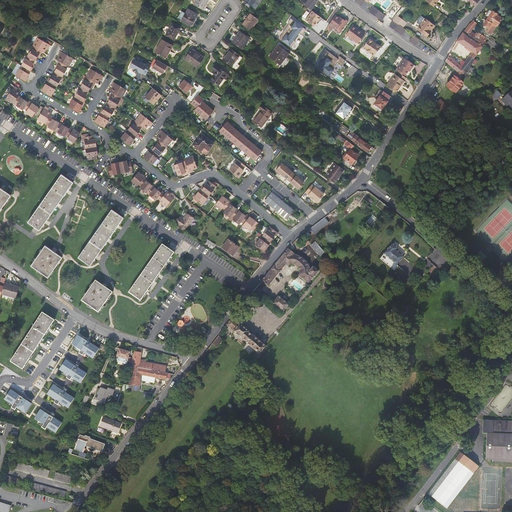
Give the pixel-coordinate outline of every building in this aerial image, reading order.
[(203,10),(208,0),(196,0),(194,5),(203,10)] [(381,21),(385,15),(373,6),(369,12),(381,21)] [(404,6),(396,15),(398,16),(405,7),(404,6)] [(182,21),(190,25),(194,18),(195,18),(198,14),(188,9),(182,21)] [(492,11),(489,9),(486,15),(488,17),(484,23),(489,26),(486,30),(492,34),(497,26),(502,18),(497,15),(497,14),(492,10),(492,11)] [(305,19),(314,26),(321,17),(312,10),(305,19)] [(258,19),(250,13),(242,24),(250,30),(258,19)] [(335,15),(326,28),(330,31),(331,29),(331,27),(332,26),(340,32),(347,21),(344,18),(343,19),(340,17),(340,18),(335,15)] [(396,15),(392,20),(393,21),(403,27),(406,22),(398,16),(396,15)] [(450,19),(444,15),(437,23),(444,28),(450,19)] [(425,35),(434,25),(425,18),(417,29),(425,35)] [(281,40),(291,46),(304,26),(293,19),(281,40)] [(389,26),(401,35),(406,29),(403,27),(393,21),(389,26)] [(166,35),(174,39),(180,28),(172,23),(166,35)] [(484,46),(487,42),(485,41),(487,38),(481,35),(480,36),(479,35),(480,35),(480,34),(477,32),(475,34),(471,31),(474,28),(469,24),(466,28),(464,30),(464,31),(468,34),(476,41),(484,46)] [(346,35),(358,43),(365,34),(353,25),(346,35)] [(249,38),(240,31),(232,42),(241,49),(249,38)] [(467,35),(463,32),(460,36),(457,41),(473,52),(464,62),(460,68),(465,72),(467,69),(470,66),(472,63),(474,64),(477,61),(474,58),(483,46),(476,41),(467,35)] [(410,41),(415,45),(420,40),(414,35),(410,41)] [(37,38),(33,45),(34,46),(42,51),(44,52),(46,48),(48,49),(50,45),(37,38)] [(370,38),(363,48),(374,56),(380,47),(373,42),(374,40),(370,38)] [(487,42),(484,46),(491,53),(498,46),(491,39),(487,42)] [(172,45),(162,40),(155,52),(165,57),(168,50),(169,51),(172,45)] [(269,56),(280,64),(289,53),(278,45),(269,56)] [(41,54),(42,51),(34,46),(33,50),(31,49),(27,55),(35,60),(37,57),(39,54),(41,54)] [(240,55),(231,48),(222,60),(231,66),(240,55)] [(203,58),(192,49),(185,58),(197,67),(203,58)] [(332,68),(339,58),(326,49),(322,54),(326,57),(318,68),(330,76),(335,69),(332,68)] [(67,66),(69,67),(73,59),(69,56),(60,51),(58,55),(61,56),(58,60),(59,61),(67,66)] [(32,67),(35,60),(27,55),(21,66),(23,66),(30,70),(32,67)] [(459,64),(449,56),(445,61),(456,70),(462,75),(465,72),(460,68),(464,62),(462,60),(459,64)] [(129,67),(146,75),(151,66),(133,57),(129,67)] [(340,57),(337,62),(342,65),(345,59),(340,57)] [(396,69),(405,75),(408,71),(410,68),(411,69),(414,65),(404,58),(396,69)] [(169,66),(157,59),(153,67),(164,73),(166,69),(167,70),(169,66)] [(56,68),(54,72),(63,76),(67,70),(65,69),(67,66),(59,61),(57,64),(58,65),(56,68)] [(210,80),(218,86),(227,73),(215,65),(212,69),(215,71),(213,74),(215,75),(210,80)] [(25,81),(31,71),(30,70),(23,66),(21,69),(19,68),(19,69),(16,67),(13,73),(16,75),(15,75),(25,81)] [(92,69),(90,69),(86,77),(87,78),(96,82),(96,83),(99,79),(101,80),(103,76),(94,71),(92,69)] [(462,75),(456,70),(448,80),(449,81),(447,85),(456,92),(463,83),(459,79),(462,75)] [(63,76),(54,72),(51,78),(49,81),(56,85),(57,86),(63,76)] [(386,85),(396,92),(399,88),(398,88),(400,85),(401,85),(404,81),(404,80),(398,76),(395,74),(393,78),(392,77),(386,85)] [(96,82),(87,78),(86,77),(84,80),(80,87),(88,92),(90,88),(92,85),(94,86),(96,82)] [(179,86),(186,93),(190,89),(191,90),(193,87),(184,79),(179,86)] [(49,81),(47,81),(42,91),(51,96),(55,89),(54,88),(56,85),(49,81)] [(122,87),(113,82),(111,86),(114,87),(111,91),(112,92),(120,97),(121,97),(122,98),(126,90),(122,87)] [(19,96),(20,93),(16,91),(18,88),(14,86),(6,99),(13,104),(19,96)] [(85,98),(88,92),(80,87),(75,97),(76,97),(83,101),(85,98)] [(435,99),(428,94),(432,88),(430,87),(426,92),(423,97),(431,105),(435,99)] [(161,95),(152,88),(145,97),(153,104),(158,98),(158,99),(161,95)] [(511,89),(500,100),(506,107),(509,104),(511,108),(511,89)] [(391,96),(383,91),(374,103),(377,105),(375,107),(380,111),(384,105),(387,101),(391,96)] [(497,91),(493,95),(497,99),(501,94),(497,91)] [(120,97),(112,92),(110,95),(111,96),(109,99),(107,103),(116,107),(119,101),(118,100),(120,97)] [(203,101),(205,99),(198,93),(191,102),(197,107),(194,110),(206,120),(214,110),(203,101)] [(24,109),(28,102),(19,96),(13,104),(23,110),(24,109)] [(78,112),(84,102),(83,101),(76,97),(74,100),(73,99),(68,106),(78,112)] [(38,107),(29,101),(28,102),(24,109),(27,111),(26,112),(32,117),(38,107)] [(335,113),(344,120),(353,108),(344,101),(335,113)] [(440,101),(433,107),(442,117),(449,110),(440,101)] [(116,107),(107,103),(104,109),(102,113),(109,117),(110,117),(116,107)] [(264,129),(269,123),(266,120),(272,113),(269,112),(270,111),(262,104),(259,108),(261,110),(253,121),(259,126),(264,129)] [(50,116),(52,113),(47,111),(49,108),(45,106),(44,108),(43,110),(37,119),(45,124),(50,116)] [(102,113),(100,112),(95,122),(104,127),(108,120),(110,117),(109,117),(102,113)] [(141,113),(135,121),(142,127),(145,128),(148,125),(150,126),(153,123),(141,113)] [(54,131),(59,123),(53,119),(53,118),(50,116),(45,124),(49,126),(48,127),(54,131)] [(135,136),(142,127),(135,121),(128,130),(129,130),(135,136)] [(226,121),(218,131),(255,160),(263,150),(226,121)] [(65,135),(69,128),(59,123),(54,131),(64,137),(65,135)] [(338,133),(341,135),(346,129),(342,126),(337,133),(338,133)] [(80,133),(70,127),(69,128),(65,135),(68,137),(67,139),(74,143),(80,133)] [(129,145),(136,136),(135,136),(129,130),(127,133),(125,132),(120,138),(129,145)] [(173,139),(161,130),(158,133),(160,135),(157,139),(159,141),(167,147),(173,139)] [(351,149),(354,145),(341,135),(338,133),(335,136),(344,143),(343,144),(350,149),(350,150),(344,158),(341,162),(349,168),(358,155),(351,149)] [(205,154),(214,143),(202,134),(193,144),(205,154)] [(85,148),(97,147),(95,139),(94,139),(93,135),(84,137),(85,148)] [(360,138),(356,135),(352,141),(367,151),(371,146),(366,142),(365,143),(360,138)] [(159,141),(152,149),(158,154),(160,155),(167,147),(159,141)] [(98,155),(97,147),(85,148),(87,160),(97,159),(96,155),(98,155)] [(152,149),(151,149),(144,157),(152,164),(158,158),(156,157),(158,154),(152,149)] [(185,163),(189,173),(193,171),(192,169),(197,167),(193,156),(184,159),(185,163)] [(127,160),(119,162),(121,173),(133,171),(131,161),(127,162),(127,160)] [(246,166),(238,160),(229,170),(239,178),(241,175),(240,174),(244,170),(243,169),(246,166)] [(326,175),(335,182),(341,173),(343,170),(334,163),(331,161),(327,166),(330,168),(328,171),(329,172),(326,175)] [(121,173),(119,162),(111,164),(111,165),(108,166),(110,175),(121,173)] [(186,174),(189,173),(185,163),(182,164),(175,167),(178,176),(185,173),(186,174)] [(276,170),(287,179),(293,172),(282,163),(276,170)] [(296,169),(294,173),(306,180),(308,177),(296,169)] [(146,180),(147,179),(138,172),(131,181),(137,186),(138,184),(141,186),(146,180)] [(73,182),(61,174),(28,222),(35,227),(32,230),(36,233),(39,230),(73,182)] [(296,175),(290,182),(298,189),(304,182),(296,175)] [(149,195),(155,187),(146,180),(141,186),(140,188),(149,195)] [(209,180),(202,190),(208,195),(209,195),(216,186),(215,185),(216,183),(214,181),(212,183),(209,180)] [(317,203),(325,194),(312,183),(305,192),(317,203)] [(0,210),(11,195),(0,187),(0,210)] [(159,201),(165,194),(162,191),(161,192),(155,187),(149,195),(155,200),(156,198),(159,201)] [(208,195),(202,190),(200,189),(193,198),(202,205),(207,198),(206,197),(208,195)] [(159,201),(166,207),(175,196),(172,193),(170,194),(167,191),(159,201)] [(272,192),(264,201),(286,219),(294,210),(272,192)] [(230,204),(231,202),(222,195),(217,201),(215,204),(221,209),(223,208),(225,210),(230,204)] [(156,207),(161,212),(164,209),(162,208),(164,206),(160,202),(156,207)] [(234,218),(239,210),(230,204),(225,210),(223,212),(229,217),(230,216),(234,218)] [(78,257),(90,265),(123,218),(112,209),(78,257)] [(244,224),(249,216),(246,214),(245,215),(239,210),(234,218),(232,219),(238,224),(240,221),(244,224)] [(179,225),(178,227),(185,231),(193,218),(187,213),(183,219),(180,216),(175,223),(179,225)] [(372,225),(378,219),(373,215),(367,221),(372,225)] [(254,229),(259,223),(249,216),(244,224),(243,225),(249,230),(250,229),(253,231),(254,229)] [(329,222),(324,217),(309,229),(313,234),(329,222)] [(264,236),(270,241),(274,235),(277,232),(269,226),(262,235),(264,236)] [(307,231),(296,239),(299,243),(310,235),(307,231)] [(264,251),(271,242),(270,241),(264,236),(261,239),(260,238),(255,245),(264,251)] [(228,239),(223,247),(232,254),(238,247),(228,239)] [(301,248),(309,242),(307,239),(299,246),(301,248)] [(204,244),(212,249),(215,245),(207,240),(204,244)] [(315,241),(311,245),(320,256),(325,253),(315,241)] [(383,253),(397,265),(404,256),(396,250),(398,248),(392,243),(383,253)] [(45,245),(31,265),(48,277),(62,257),(45,245)] [(140,301),(174,253),(162,245),(129,293),(140,301)] [(300,272),(299,275),(308,283),(318,272),(313,267),(310,270),(309,267),(309,266),(307,263),(304,259),(300,257),(298,256),(297,255),(293,255),(288,249),(261,281),(268,286),(286,264),(288,266),(291,264),(293,264),(295,265),(296,266),(297,267),(300,270),(300,272)] [(486,257),(481,251),(475,257),(481,262),(486,257)] [(502,286),(507,281),(502,275),(496,280),(502,286)] [(95,281),(81,301),(98,313),(112,293),(95,281)] [(1,294),(16,298),(19,286),(13,285),(12,286),(4,283),(1,294)] [(287,302),(288,303),(296,293),(295,292),(287,302)] [(278,308),(283,312),(289,305),(278,296),(272,303),(276,306),(275,307),(277,309),(278,308)] [(54,320),(42,313),(10,362),(22,369),(54,320)] [(246,343),(259,354),(266,347),(253,335),(252,336),(251,335),(248,332),(249,332),(232,317),(226,325),(242,339),(243,338),(247,342),(246,343)] [(100,349),(78,335),(71,345),(80,351),(79,353),(82,355),(84,353),(93,359),(100,349)] [(223,339),(218,335),(211,343),(216,347),(223,339)] [(130,352),(114,348),(112,355),(117,356),(115,360),(116,362),(118,362),(119,361),(120,360),(123,361),(123,362),(124,364),(125,364),(127,363),(127,362),(128,360),(129,357),(130,352)] [(87,372),(65,357),(59,367),(68,373),(66,376),(70,378),(71,375),(81,381),(87,372)] [(136,360),(132,359),(131,362),(131,367),(164,372),(166,367),(153,364),(153,365),(144,364),(143,364),(144,362),(144,360),(136,360)] [(195,364),(190,370),(197,375),(201,370),(195,364)] [(166,379),(167,373),(164,372),(131,367),(130,385),(129,385),(129,391),(140,391),(140,385),(140,375),(143,375),(142,379),(145,380),(146,381),(149,382),(151,381),(155,382),(155,378),(165,380),(166,379)] [(74,396),(53,382),(46,392),(55,398),(54,400),(57,402),(59,400),(68,406),(74,396)] [(32,401),(10,387),(4,397),(13,403),(11,405),(15,408),(16,405),(26,411),(32,401)] [(111,399),(114,391),(108,389),(107,391),(100,388),(100,389),(97,388),(95,394),(99,395),(97,398),(95,398),(92,404),(101,407),(102,403),(105,403),(107,397),(111,399)] [(62,422),(40,408),(34,418),(43,424),(41,426),(45,428),(46,426),(56,432),(62,422)] [(104,417),(100,426),(119,433),(121,428),(120,428),(121,424),(104,417)] [(511,462),(511,420),(494,420),(483,420),(482,433),(487,433),(486,459),(493,460),(493,461),(511,462)] [(94,450),(94,449),(99,450),(101,443),(90,439),(90,437),(85,435),(85,436),(80,435),(77,442),(77,441),(76,444),(74,449),(80,451),(81,451),(83,452),(85,449),(85,448),(86,445),(89,447),(88,448),(88,449),(89,449),(90,451),(91,451),(92,451),(93,451),(94,450)] [(460,452),(428,494),(447,509),(479,467),(460,452)] [(48,477),(49,471),(15,461),(13,467),(48,477)] [(54,479),(70,483),(72,477),(55,472),(54,479)] [(17,485),(19,479),(5,476),(4,482),(17,485)] [(66,492),(34,484),(33,490),(64,498),(66,492)]
